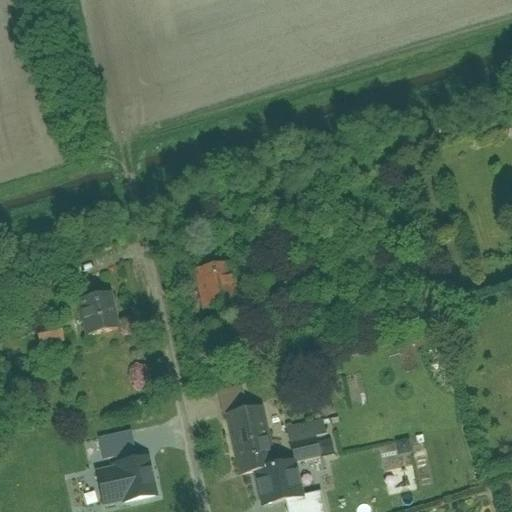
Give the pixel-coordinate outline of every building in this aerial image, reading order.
[(229,261),(190,270),(199,308),(238,299),(229,261)] [(117,326),(109,291),(76,298),(84,334),(117,326)] [(58,321),(34,327),(39,346),(62,341),(58,321)] [(265,404),(246,409),(240,386),(217,391),(236,475),(250,472),(258,506),(283,500),(286,511),(325,511),(319,489),(301,494),(293,461),(279,465),(265,404)] [(320,419),(285,428),(293,460),(318,453),(314,436),(324,434),(320,419)] [(155,493),(146,457),(111,465),(120,502),(155,493)] [(70,490),(75,510),(98,505),(93,484),(70,490)]
